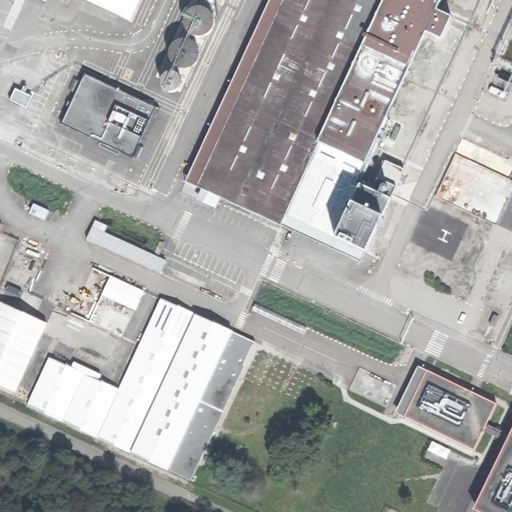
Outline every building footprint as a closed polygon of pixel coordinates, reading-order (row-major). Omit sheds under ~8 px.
[(102,0),(135,15),(141,0),(102,0)] [(154,0),(141,0),(135,15),(145,20),(154,0)] [(283,222),(288,211),(207,173),(286,0),(274,0),(191,180),(283,222)] [(288,211),(323,136),(385,0),(286,0),(207,173),(288,211)] [(436,11),(441,0),(385,0),(323,136),(368,157),(425,35),(436,11)] [(203,6),(191,6),(183,15),(183,27),(192,35),(204,34),(212,26),(212,14),(203,6)] [(451,18),(436,11),(425,35),(440,42),(451,18)] [(129,55),(145,20),(135,15),(119,50),(129,55)] [(187,35),(176,37),(169,47),(171,58),(180,65),(192,63),(199,54),(197,42),(187,35)] [(499,71),(511,76),(511,65),(503,61),(499,71)] [(176,65),(166,65),(160,73),(161,82),(168,88),(177,88),(184,80),(183,71),(176,65)] [(495,90),(507,95),(510,89),(498,84),(495,90)] [(333,232),(368,157),(323,136),(288,211),(333,232)] [(46,218),(48,209),(31,205),(29,214),(46,218)] [(100,224),(95,236),(167,268),(173,256),(100,224)] [(92,261),(71,307),(124,330),(144,284),(92,261)] [(175,262),(172,268),(210,284),(214,273),(204,268),(201,273),(175,262)] [(254,337),(162,294),(121,380),(214,423),(243,360),(251,343),(254,337)] [(0,387),(17,394),(44,320),(0,303),(0,387)] [(316,372),(262,346),(244,383),(259,390),(262,383),(302,402),(316,372)] [(500,403),(423,366),(400,413),(477,450),(486,431),(490,424),(500,403)] [(60,413),(98,430),(118,387),(81,370),(60,413)] [(191,474),(214,423),(121,380),(118,387),(98,430),(191,474)] [(486,431),(507,441),(510,434),(490,424),(486,431)] [(511,511),(511,429),(510,434),(507,441),(475,505),(489,511),(511,511)]
